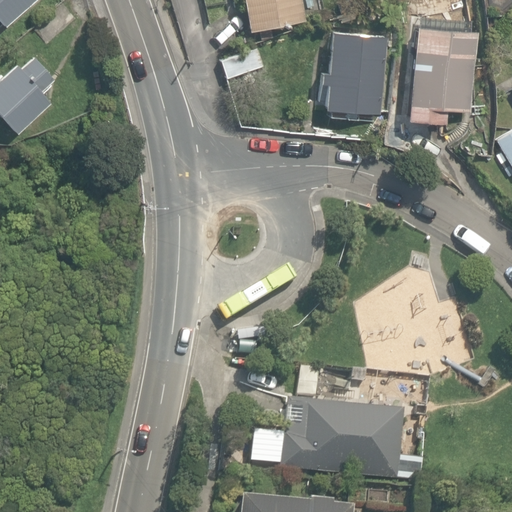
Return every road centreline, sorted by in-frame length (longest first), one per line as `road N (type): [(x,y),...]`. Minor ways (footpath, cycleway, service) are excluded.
road 1 (residential): [(179,163),(339,168),(386,180),(430,198),(511,253)]
road 2 (secondary): [(179,163),(181,285),(134,511)]
road 3 (secondary): [(129,0),(179,163)]
